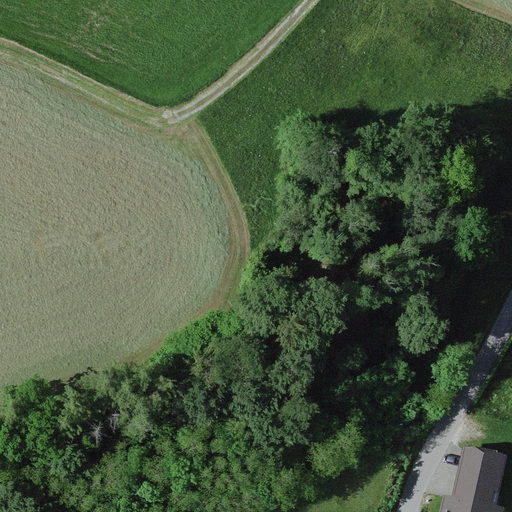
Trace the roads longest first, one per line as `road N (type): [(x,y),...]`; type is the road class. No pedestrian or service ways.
road 1 (track): [(312,0),(214,98),(152,125),(0,55)]
road 2 (residential): [(409,511),(436,444),(511,311)]
